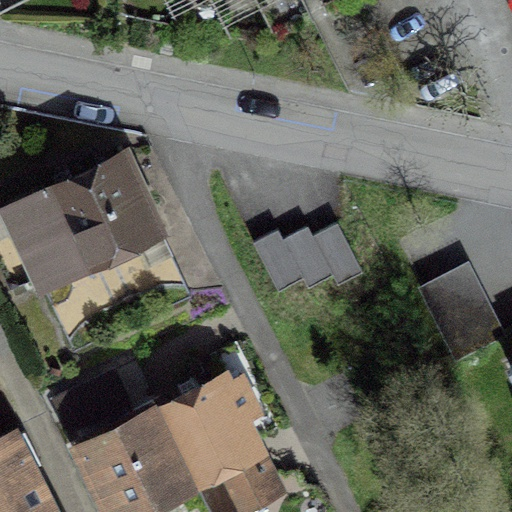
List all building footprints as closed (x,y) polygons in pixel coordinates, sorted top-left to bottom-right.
[(123,146),(2,201),(70,350),(191,295),(123,146)] [(279,228),(258,239),(252,242),(279,290),(302,277),(308,287),(333,273),(337,281),(363,267),(336,219),(312,232),(307,222),(283,235),(279,228)] [(230,371),(159,406),(193,474),(211,511),(218,511),(285,479),(230,371)] [(115,511),(117,511),(193,474),(159,406),(82,445),(115,511)] [(43,511),(11,445),(0,450),(0,511),(43,511)]
